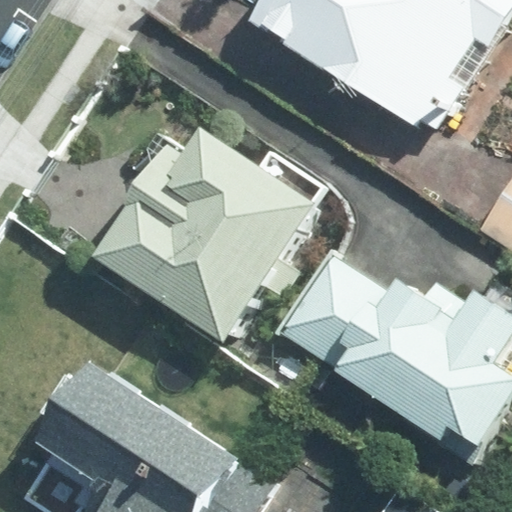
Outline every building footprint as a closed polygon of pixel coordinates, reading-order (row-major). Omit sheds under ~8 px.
[(511,42),(511,0),(274,0),(254,29),(434,155),(511,42)] [(333,199),(205,118),(105,273),(233,355),(333,199)] [(511,197),(486,240),(511,256),(511,197)] [(437,339),(345,278),(294,354),(479,477),(511,428),(511,370),(505,366),(511,356),(511,299),(479,277),(437,339)] [(248,511),(274,472),(96,361),(16,489),(52,511),(248,511)]
